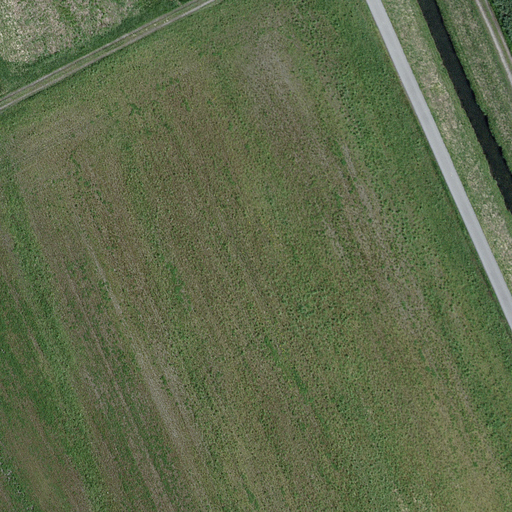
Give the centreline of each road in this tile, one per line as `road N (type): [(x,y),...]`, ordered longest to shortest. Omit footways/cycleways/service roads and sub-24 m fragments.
road 1 (unclassified): [(372,0),(511,311)]
road 2 (track): [(205,0),(0,104)]
